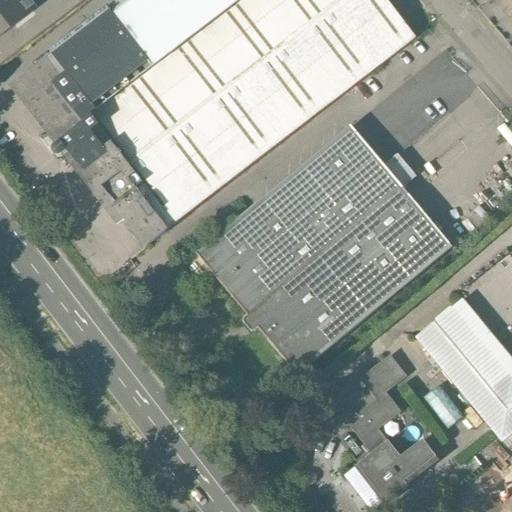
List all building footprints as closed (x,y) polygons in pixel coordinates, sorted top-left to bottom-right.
[(0,0),(0,33),(33,8),(26,0),(0,0)] [(412,39),(381,0),(124,0),(14,87),(144,246),(412,39)] [(454,246),(350,126),(195,258),(296,379),(454,246)] [(511,367),(464,314),(417,354),(506,457),(511,451),(511,367)] [(375,459),(388,449),(377,436),(401,417),(386,398),(407,382),(389,358),(358,381),(376,405),(362,416),(367,423),(354,433),(375,459)] [(442,386),(424,397),(444,429),(462,418),(442,386)] [(358,474),(387,511),(407,495),(403,491),(438,464),(423,445),(400,463),(388,449),(375,459),(358,474)]
